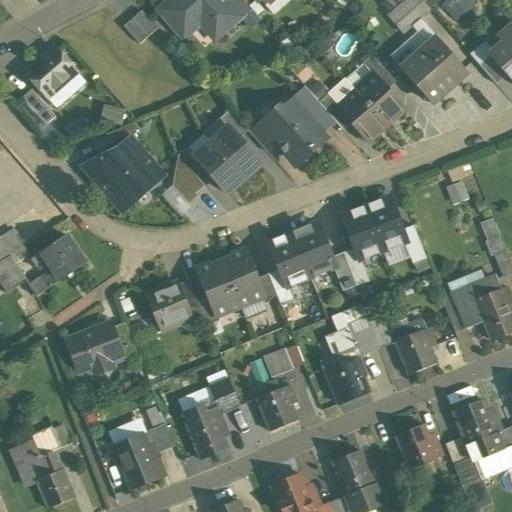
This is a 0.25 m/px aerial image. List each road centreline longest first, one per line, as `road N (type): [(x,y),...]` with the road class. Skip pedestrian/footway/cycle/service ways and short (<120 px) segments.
road 1 (residential): [(511,127),(181,246),(131,249),(68,210),(0,126)]
road 2 (residential): [(511,362),(144,511)]
